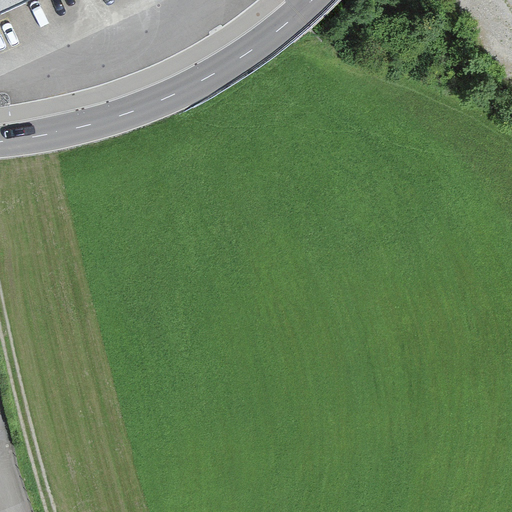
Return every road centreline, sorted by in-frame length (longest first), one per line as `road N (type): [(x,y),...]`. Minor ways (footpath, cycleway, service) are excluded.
road 1 (tertiary): [(0,142),(162,101),(240,58),(313,0)]
road 2 (track): [(0,302),(49,511)]
